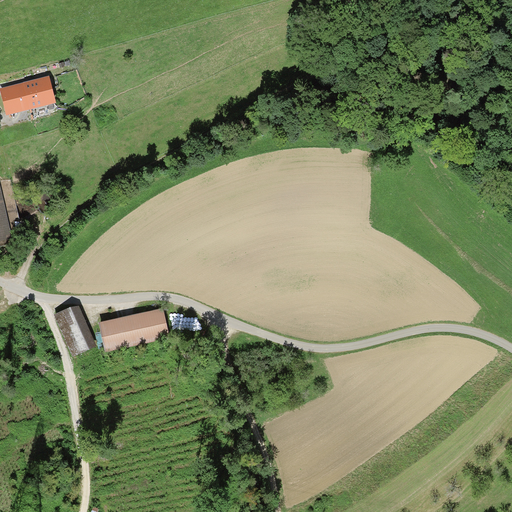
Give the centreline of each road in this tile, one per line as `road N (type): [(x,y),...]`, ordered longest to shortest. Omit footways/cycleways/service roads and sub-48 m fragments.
road 1 (track): [(511,96),(389,70),(313,75),(83,207),(30,254),(12,288)]
road 2 (unclassified): [(0,282),(54,300),(167,298),(314,349),(440,327),(511,348)]
road 3 (track): [(40,296),(69,366),(86,457),(85,511)]
road 4 (track): [(224,318),(220,334),(276,511)]
